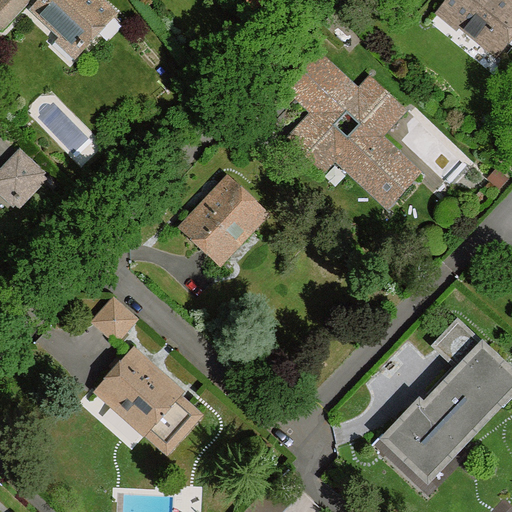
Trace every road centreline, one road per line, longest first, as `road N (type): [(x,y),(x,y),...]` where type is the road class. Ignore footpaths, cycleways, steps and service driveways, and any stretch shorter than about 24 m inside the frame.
road 1 (residential): [(94,256),(288,439),(511,209)]
road 2 (residential): [(94,256),(332,0)]
road 3 (residential): [(0,354),(94,256)]
